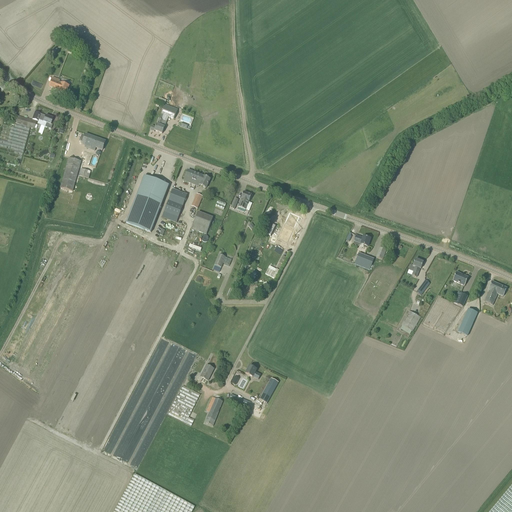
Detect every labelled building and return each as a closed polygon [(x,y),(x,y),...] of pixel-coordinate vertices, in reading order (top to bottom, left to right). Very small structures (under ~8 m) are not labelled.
[(68,89),(69,86),(59,82),(60,80),(53,78),(49,87),(58,91),(58,92),(66,95),(68,89)] [(159,119),(162,120),(163,116),(174,120),(178,110),(165,105),(159,119)] [(52,119),(50,118),(35,112),(32,119),(37,121),(38,120),(43,122),(42,126),(45,127),(49,129),(50,125),(52,119)] [(16,125),(34,130),(36,122),(18,117),(16,124),(16,125)] [(162,120),(159,119),(157,125),(156,128),(152,126),(150,131),(154,132),(155,131),(162,134),(165,128),(164,128),(166,122),(162,120)] [(0,160),(43,172),(51,141),(52,134),(34,130),(16,125),(3,122),(0,133),(0,160)] [(94,151),(95,151),(96,148),(103,150),(106,142),(85,135),(82,145),(85,146),(85,148),(94,151)] [(73,192),(77,176),(81,162),(69,158),(60,188),(73,192)] [(82,166),(79,176),(89,179),(91,169),(82,166)] [(199,187),(199,186),(206,189),(210,179),(203,176),(203,177),(188,171),(184,181),(199,187)] [(126,224),(151,233),(169,186),(144,177),(126,224)] [(187,195),(173,190),(164,212),(179,217),(187,195)] [(249,202),(252,196),(244,192),(241,199),(238,207),(245,210),(249,202)] [(202,198),(196,196),(191,206),(198,209),(202,198)] [(224,209),(225,203),(217,201),(215,207),(224,209)] [(279,236),(289,241),(300,214),(291,210),(279,236)] [(209,229),(213,218),(198,212),(193,224),(209,229)] [(368,247),(370,239),(363,237),(363,238),(356,236),(354,241),(361,244),(368,247)] [(382,260),(387,250),(380,248),(376,258),(382,260)] [(359,254),(355,264),(370,270),(374,259),(359,254)] [(225,257),(219,255),(215,265),(221,268),(225,257)] [(416,278),(419,272),(420,269),(421,269),(423,263),(415,260),(413,266),(411,265),(408,270),(413,272),(412,276),(416,278)] [(275,271),(269,268),(265,274),(275,279),(280,270),(277,268),(275,271)] [(453,281),(465,287),(468,278),(457,273),(453,281)] [(484,302),(492,306),(497,295),(503,297),(507,288),(492,282),(488,291),(489,291),(484,302)] [(457,305),(463,307),(467,296),(462,294),(457,305)] [(477,314),(468,310),(458,333),(467,337),(477,314)] [(402,326),(412,332),(420,318),(410,312),(402,326)] [(208,381),(214,369),(206,366),(200,377),(208,381)] [(249,366),(247,371),(245,374),(252,378),(253,377),(258,380),(260,376),(255,373),(256,370),(249,366)] [(267,404),(272,395),(279,383),(271,379),(259,400),(267,404)] [(200,395),(183,386),(168,415),(191,427),(194,421),(188,418),(200,395)] [(223,402),(222,402),(212,397),(206,412),(209,413),(204,423),(213,427),(223,402)] [(193,511),(196,507),(135,474),(114,511),(193,511)] [(511,511),(511,485),(489,511),(511,511)]
